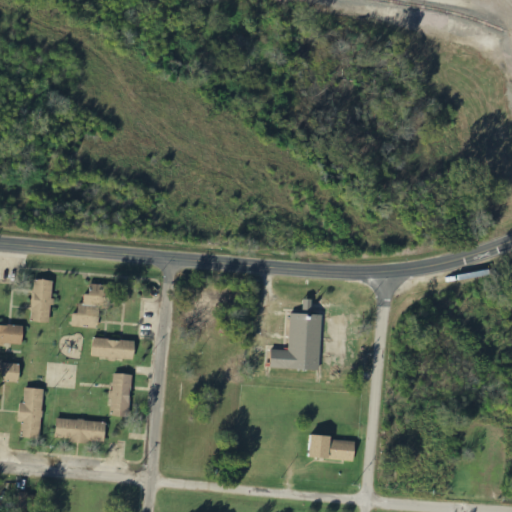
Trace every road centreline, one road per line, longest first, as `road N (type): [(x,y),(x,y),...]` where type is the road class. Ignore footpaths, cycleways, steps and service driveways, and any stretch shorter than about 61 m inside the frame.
road 1 (tertiary): [(511,241),(386,273),(0,243)]
road 2 (residential): [(488,511),(0,470)]
road 3 (residential): [(144,511),(170,258)]
road 4 (residential): [(362,511),(386,273)]
